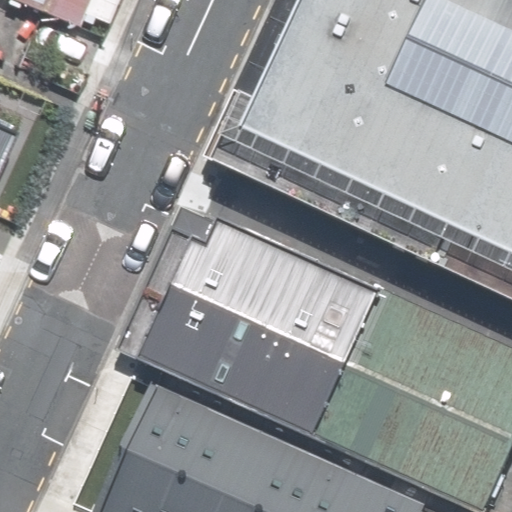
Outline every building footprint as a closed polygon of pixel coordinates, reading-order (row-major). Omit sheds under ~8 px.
[(14,0),(79,27),(85,13),(112,25),(121,0),(14,0)] [(511,0),(350,0),(285,142),(511,245),(511,0)] [(0,148),(12,124),(0,117),(0,148)] [(178,205),(168,227),(187,235),(201,241),(211,219),(178,205)] [(187,235),(130,358),(469,511),(479,511),(511,441),(511,351),(213,216),(211,219),(201,241),(187,235)] [(112,350),(130,358),(187,235),(168,227),(112,350)] [(419,511),(423,505),(147,381),(89,511),(419,511)]
